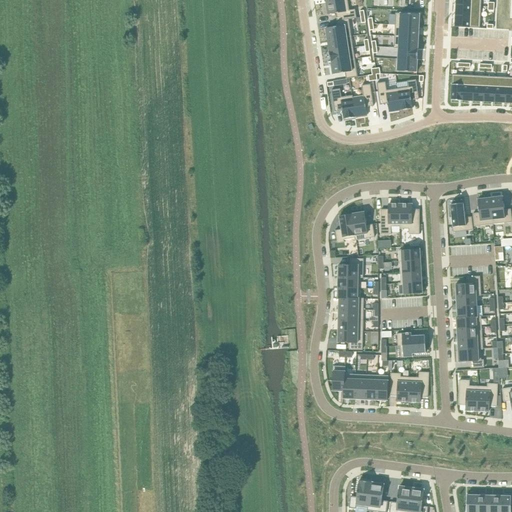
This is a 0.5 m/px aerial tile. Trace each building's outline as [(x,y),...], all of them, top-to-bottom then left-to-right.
[(343,0),(326,3),(328,15),(336,13),(337,21),(349,19),(356,18),(355,9),(349,10),(347,0),(343,0)] [(456,5),(455,15),(480,17),(481,6),(456,5)] [(395,13),(395,25),(419,26),(420,14),(395,13)] [(455,15),(455,27),(480,28),(480,17),(455,15)] [(338,26),(326,28),(328,40),(351,36),(349,19),(337,21),(338,26)] [(395,25),(394,36),(418,37),(419,26),(395,25)] [(351,36),(328,40),(329,51),(353,48),(351,36)] [(394,36),(394,48),(418,49),(418,37),(394,36)] [(353,48),(329,51),(331,63),(355,59),(353,48)] [(394,48),(398,48),(398,59),(396,59),(417,60),(418,49),(394,48)] [(355,59),(331,63),(333,74),(345,73),(346,79),(358,77),(355,59)] [(396,59),(395,71),(417,72),(417,60),(396,59)] [(452,74),(451,100),(462,101),(463,75),(452,74)] [(463,75),(462,101),(463,101),(463,100),(473,101),(474,76),(463,75)] [(474,76),(473,101),(484,102),(485,76),(474,76)] [(485,76),(484,102),(494,102),(496,77),(485,76)] [(496,77),(494,102),(505,103),(507,77),(496,77)] [(408,87),(397,88),(401,110),(413,108),(411,100),(419,99),(416,80),(407,81),(408,87)] [(385,82),(377,83),(380,105),(388,104),(389,112),(401,110),(397,88),(387,90),(385,82)] [(353,95),(352,95),(355,117),(367,115),(366,107),(374,106),(370,84),(361,85),(363,96),(353,98),(353,95)] [(340,89),(331,90),(335,112),(342,111),(344,119),(355,117),(352,95),(341,97),(340,89)] [(503,197),(490,198),(493,224),(511,222),(511,221),(511,209),(504,210),(503,197)] [(479,213),(473,214),(474,226),(493,224),(490,198),(478,199),(479,213)] [(451,217),(450,217),(450,225),(452,224),(453,232),(473,230),(472,217),(465,218),(463,203),(450,205),(451,217)] [(388,210),(381,210),(381,234),(391,234),(391,226),(400,226),(400,229),(400,204),(388,204),(388,210)] [(412,204),(400,204),(400,229),(409,229),(409,234),(419,234),(419,210),(412,210),(412,204)] [(364,212),(352,214),(355,235),(356,240),(375,237),(373,224),(372,224),(366,225),(364,212)] [(341,229),(335,230),(337,243),(344,242),(344,240),(355,238),(355,240),(356,240),(355,235),(352,214),(339,216),(341,229)] [(420,249),(399,250),(400,262),(420,260),(420,249)] [(339,265),(338,277),(363,277),(363,259),(350,259),(350,265),(339,265)] [(420,260),(400,262),(400,272),(421,271),(420,260)] [(401,283),(398,283),(422,282),(421,271),(400,272),(401,283)] [(467,284),(456,284),(456,296),(481,295),(480,276),(467,277),(467,284)] [(338,277),(338,287),(360,288),(360,278),(363,278),(363,277),(338,277)] [(422,282),(398,283),(399,295),(422,293),(422,282)] [(338,287),(338,298),(364,299),(364,298),(360,298),(360,288),(338,287)] [(481,295),(456,296),(457,307),(477,306),(476,295),(481,295)] [(338,298),(338,299),(339,299),(339,309),(363,310),(364,299),(338,298)] [(458,317),(456,317),(456,318),(481,316),(477,316),(477,306),(457,307),(458,317)] [(339,309),(338,320),(363,320),(363,310),(339,309)] [(481,316),(456,318),(457,329),(482,327),(481,316)] [(338,320),(338,331),(363,331),(363,320),(338,320)] [(482,327),(457,329),(458,339),(482,338),(482,327)] [(338,331),(338,343),(350,343),(349,349),(362,350),(363,331),(338,331)] [(411,333),(397,333),(398,346),(425,344),(425,335),(412,336),(411,333)] [(482,338),(458,339),(458,350),(483,349),(482,338)] [(425,344),(398,346),(400,346),(401,357),(413,357),(413,354),(426,353),(425,344)] [(483,349),(458,350),(459,362),(471,361),(471,368),(484,367),(483,360),(481,360),(480,349),(483,349)] [(333,366),(332,391),(343,391),(343,398),(343,399),(345,367),(333,366)] [(345,367),(343,399),(354,399),(355,374),(345,374),(345,367)] [(410,377),(408,402),(420,402),(421,397),(428,397),(429,372),(419,372),(419,377),(410,377)] [(391,373),(390,395),(397,396),(397,401),(408,402),(410,377),(401,377),(401,373),(391,373)] [(355,374),(354,399),(365,399),(366,375),(355,374)] [(366,375),(365,399),(376,400),(377,375),(366,375)] [(377,375),(376,400),(387,400),(388,376),(377,375)] [(459,380),(458,405),(466,405),(465,411),(477,411),(478,386),(469,386),(469,380),(459,380)] [(478,386),(477,411),(489,412),(489,406),(497,406),(498,384),(487,383),(487,387),(478,386)] [(511,387),(502,389),(504,402),(511,401),(511,409),(511,387)] [(350,496),(349,508),(356,509),(356,506),(367,508),(367,510),(371,482),(359,480),(357,497),(350,496)] [(371,482),(367,510),(379,511),(386,511),(388,501),(381,500),(384,484),(372,483),(372,482),(371,482)] [(391,502),(389,511),(408,511),(412,488),(399,486),(397,502),(391,502)] [(412,488),(408,511),(427,511),(428,507),(422,506),(424,490),(412,488)] [(467,494),(466,511),(477,511),(478,494),(467,494)] [(478,494),(477,511),(488,511),(489,495),(478,494)] [(489,495),(488,511),(499,511),(500,495),(489,495)] [(500,495),(499,511),(510,511),(511,495),(500,495)]
